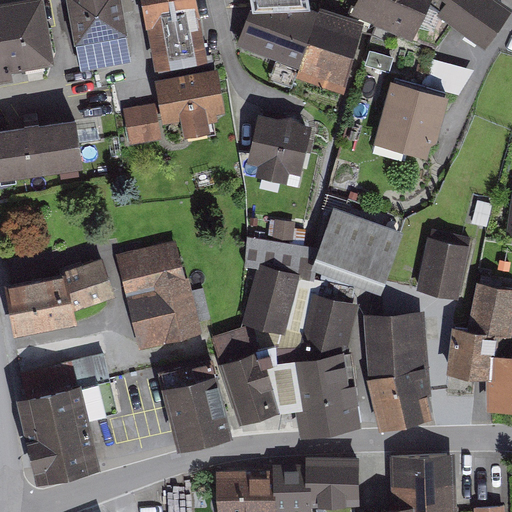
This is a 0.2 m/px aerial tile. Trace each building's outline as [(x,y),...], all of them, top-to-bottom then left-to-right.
[(35,0),(0,0),(0,70),(47,62),(35,0)] [(118,0),(70,0),(83,54),(127,46),(118,0)] [(195,0),(135,0),(156,106),(129,112),(135,141),(221,123),(195,0)] [(245,0),(247,13),(243,49),(305,63),(299,80),(348,91),(363,20),(302,5),(301,0),(245,0)] [(355,0),(351,11),(411,39),(425,11),(488,48),(511,14),(511,6),(503,0),(355,0)] [(445,94),(399,81),(382,138),(428,151),(445,94)] [(301,121),(259,114),(252,161),(295,167),(301,121)] [(66,118),(0,130),(0,173),(74,160),(66,118)] [(403,232),(334,207),(314,259),(384,285),(403,232)] [(195,321),(174,241),(125,254),(146,335),(195,321)] [(471,248),(432,243),(426,286),(464,292),(471,248)] [(52,276),(7,285),(19,333),(76,322),(73,310),(114,294),(97,256),(52,276)] [(211,334),(241,423),(295,407),(300,434),(435,420),(427,308),(357,310),(359,300),(258,266),(246,324),(211,334)] [(511,406),(511,350),(497,351),(498,333),(511,336),(511,333),(511,287),(477,279),(469,326),(451,324),(447,370),(486,375),(488,407),(511,406)] [(101,350),(20,368),(44,475),(98,463),(88,414),(114,408),(101,350)] [(232,432),(217,370),(162,384),(178,446),(232,432)] [(453,450),(396,454),(399,504),(363,507),(363,511),(424,511),(457,508),(453,450)] [(350,499),(348,457),(273,460),(273,477),(242,479),(242,469),(214,470),(215,511),(307,511),(307,501),(350,499)]
